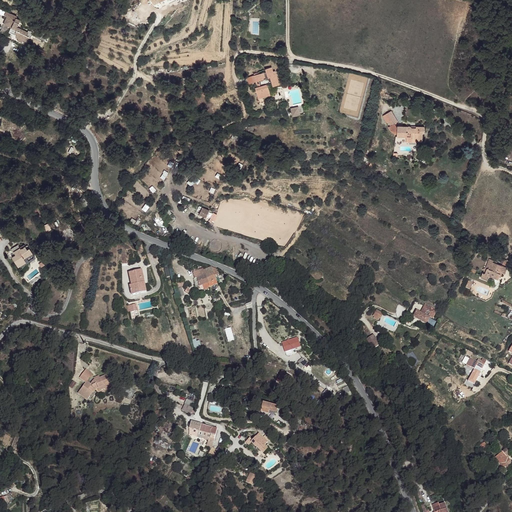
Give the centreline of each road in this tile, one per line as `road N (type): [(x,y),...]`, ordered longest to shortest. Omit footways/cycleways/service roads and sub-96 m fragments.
road 1 (unclassified): [(0,332),(16,319),(30,321),(252,390),(257,285)]
road 2 (tertiary): [(0,87),(86,130),(95,143),(100,199),(126,228),(257,285)]
road 3 (tertiary): [(257,285),(358,382),(412,511)]
road 4 (unknown): [(86,130),(123,102),(137,53),(164,7)]
road 5 (unknown): [(483,151),(427,105),(379,103)]
road 6 (unknown): [(335,353),(367,308),(401,313),(420,292)]
